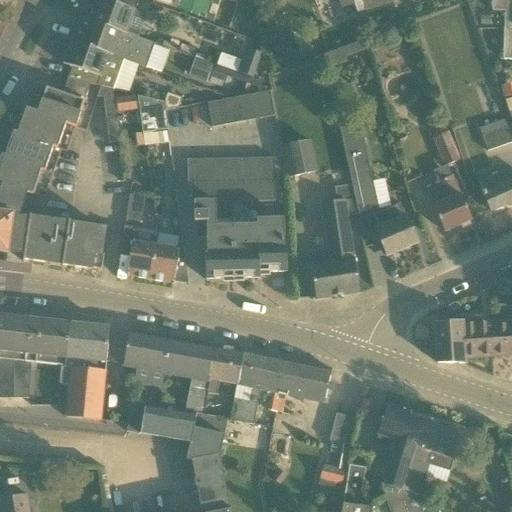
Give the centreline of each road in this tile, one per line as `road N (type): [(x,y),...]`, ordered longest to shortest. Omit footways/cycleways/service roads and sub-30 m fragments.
road 1 (tertiary): [(361,358),(228,324),(0,285)]
road 2 (residential): [(361,358),(390,311),(511,258)]
road 3 (tertiary): [(511,406),(361,358)]
